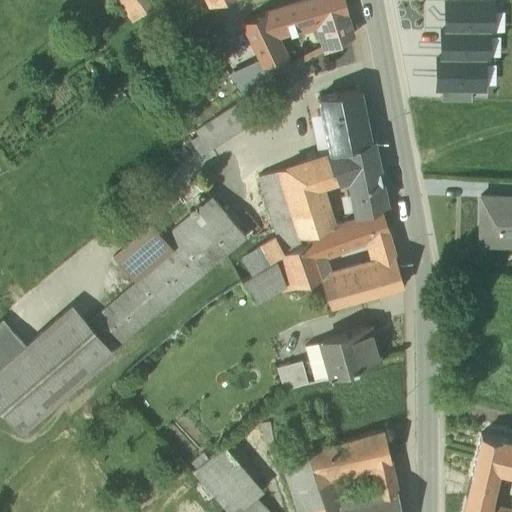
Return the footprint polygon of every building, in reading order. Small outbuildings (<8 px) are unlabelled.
[(144,29),(162,19),(151,0),(134,0),(129,3),(144,29)] [(341,0),(307,0),(292,5),(300,29),(324,21),(345,14),(341,0)] [(450,1),(446,2),(445,30),(442,30),(441,58),(437,58),(437,88),(441,88),(471,88),(483,88),(483,60),(487,60),(488,32),(491,32),(492,2),(480,2),(450,1)] [(292,5),(265,16),(275,37),(300,29),(292,5)] [(345,14),(324,21),(328,36),(330,42),(321,47),(323,52),(351,36),(345,14)] [(265,16),(244,26),(269,78),(291,70),(275,37),(265,16)] [(471,88),(441,88),(441,100),(471,101),(471,88)] [(359,89),(319,97),(329,153),(368,140),(359,89)] [(241,99),(194,130),(208,151),(255,121),(241,99)] [(368,140),(329,153),(336,181),(349,178),(357,216),(385,205),(371,139),(368,140)] [(336,181),(329,153),(313,158),(322,186),(336,181)] [(313,158),(278,170),(298,239),(300,239),(305,236),(314,233),(305,204),(325,198),(322,186),(313,158)] [(278,170),(258,176),(283,254),(302,243),(300,239),(298,239),(278,170)] [(511,195),(480,195),(479,243),(511,244),(511,195)] [(211,196),(164,237),(174,249),(135,282),(88,324),(112,351),(245,235),(211,196)] [(325,198),(305,204),(314,233),(334,225),(325,198)] [(380,210),(333,228),(339,248),(371,236),(387,230),(386,225),(380,210)] [(164,237),(148,219),(110,253),(135,282),(174,249),(164,237)] [(333,228),(320,233),(326,253),(339,248),(333,228)] [(387,230),(371,236),(377,260),(321,276),(330,303),(329,303),(330,306),(403,284),(387,230)] [(320,233),(307,238),(309,244),(313,257),(326,253),(320,233)] [(234,266),(242,278),(283,254),(278,239),(234,266)] [(309,244),(279,257),(289,288),(323,282),(321,276),(313,257),(309,244)] [(289,288),(279,257),(242,278),(259,306),(289,288)] [(26,346),(0,369),(0,406),(21,430),(112,351),(88,324),(72,305),(26,346)] [(4,320),(0,322),(0,369),(26,346),(4,320)] [(368,326),(321,340),(331,375),(378,361),(368,326)] [(321,340),(305,345),(315,380),(331,375),(321,340)] [(301,359),(276,366),(283,388),(307,381),(301,359)] [(317,403),(305,407),(311,428),(323,425),(317,403)] [(328,444),(323,425),(311,428),(316,448),(318,447),(328,444)] [(328,444),(318,447),(325,469),(366,460),(366,463),(371,462),(389,459),(382,428),(381,428),(381,429),(328,444)] [(502,440),(480,434),(469,483),(491,488),(496,468),(502,440)] [(511,441),(502,440),(496,468),(511,471),(511,441)] [(261,488),(223,444),(193,470),(229,511),(235,511),(254,495),(261,488)] [(316,448),(294,454),(311,505),(312,511),(321,511),(338,507),(334,496),(325,469),(318,447),(316,448)] [(294,454),(281,457),(298,509),(311,505),(294,454)] [(389,459),(371,462),(374,476),(392,471),(389,459)] [(392,471),(374,476),(376,484),(378,495),(396,489),(392,471)] [(485,511),(491,488),(469,483),(462,511),(485,511)] [(376,484),(334,496),(338,507),(378,495),(376,484)] [(338,507),(321,511),(401,511),(396,489),(378,495),(338,507)] [(268,511),(254,495),(235,511),(268,511)] [(203,511),(197,502),(181,511),(203,511)]
